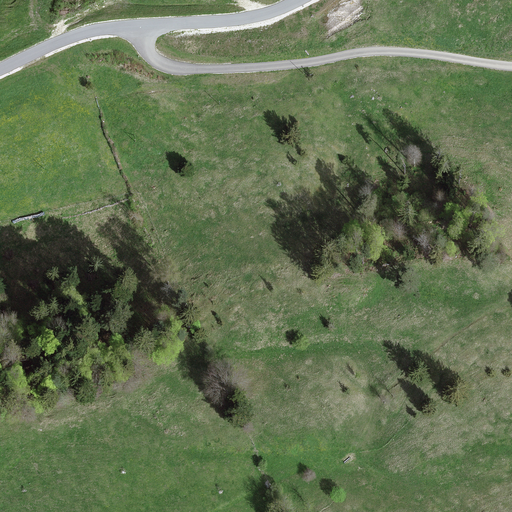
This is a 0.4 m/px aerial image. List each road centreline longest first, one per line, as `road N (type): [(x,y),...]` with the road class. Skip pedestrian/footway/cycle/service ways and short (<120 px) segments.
road 1 (track): [(511,66),(367,50),(284,65),(182,68),(154,59),(137,25)]
road 2 (track): [(511,305),(476,315),(389,384),(364,411),(348,450),(214,511)]
road 3 (tertiary): [(298,0),(229,20),(86,31),(0,69)]
road 4 (track): [(284,65),(273,78),(244,86),(128,90)]
